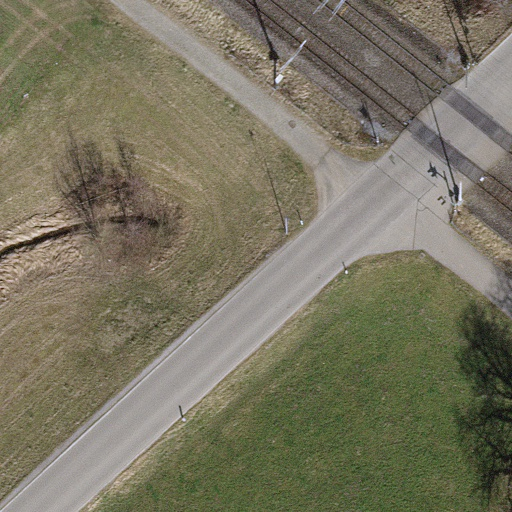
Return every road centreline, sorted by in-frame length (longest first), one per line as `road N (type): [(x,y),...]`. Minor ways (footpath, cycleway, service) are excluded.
road 1 (tertiary): [(37,511),(511,84)]
road 2 (track): [(511,303),(127,0)]
